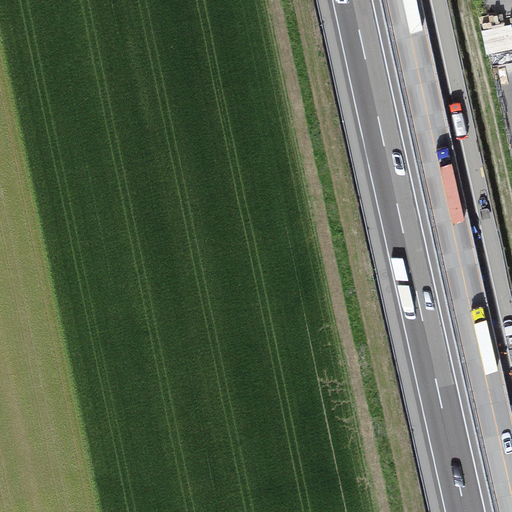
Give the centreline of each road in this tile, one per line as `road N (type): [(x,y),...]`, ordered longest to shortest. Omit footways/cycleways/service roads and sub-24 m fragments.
road 1 (motorway): [(352,0),(465,511)]
road 2 (motorway): [(511,464),(411,0)]
road 3 (track): [(465,0),(511,213)]
